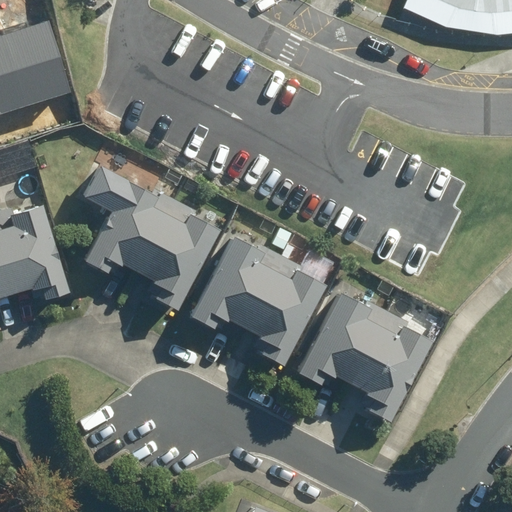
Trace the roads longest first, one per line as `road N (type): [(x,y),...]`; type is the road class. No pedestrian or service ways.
road 1 (residential): [(173,419),(259,432),(424,511)]
road 2 (residential): [(0,358),(40,346),(83,346),(131,366),(173,419)]
road 3 (tertiary): [(444,511),(511,410)]
